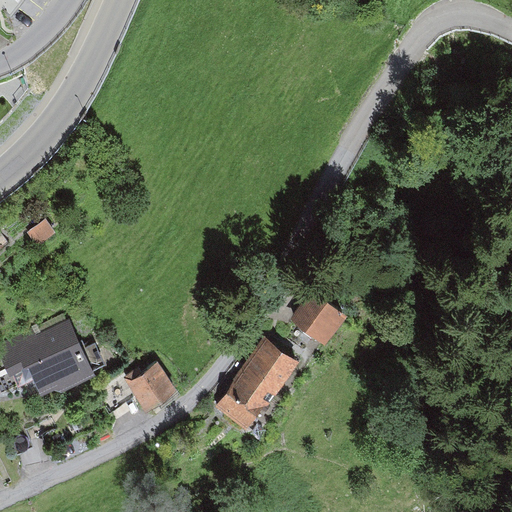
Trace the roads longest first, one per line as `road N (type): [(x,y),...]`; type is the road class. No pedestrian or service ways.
road 1 (residential): [(0,498),(125,441),(195,390),(257,306),(410,44),(441,11),(467,9),(511,30)]
road 2 (tertiary): [(0,179),(49,134),(80,90),(124,0)]
